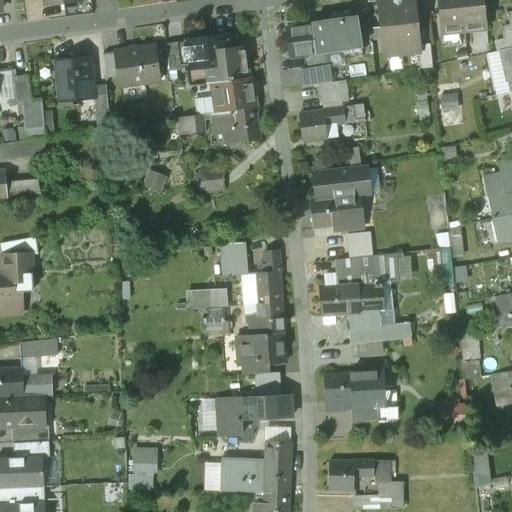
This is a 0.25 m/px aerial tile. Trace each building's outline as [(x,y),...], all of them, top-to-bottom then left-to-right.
[(378,0),(379,1),(384,57),(418,53),(417,47),(412,0),(378,0)] [(460,0),(436,0),(440,34),(463,32),(460,0)] [(483,0),(460,0),(463,32),(486,29),(483,0)] [(511,13),(508,14),(511,30),(504,33),(506,40),(495,42),(497,52),(498,52),(498,51),(511,48),(511,13)] [(356,18),(310,24),(311,26),(286,29),(290,58),(309,55),(311,69),(326,67),(324,53),(342,50),(343,55),(361,53),(359,40),(360,40),(356,18)] [(228,36),(184,42),(187,69),(206,67),(208,84),(211,83),(216,114),(255,109),(255,108),(251,77),(248,78),(244,48),(229,50),(228,36)] [(184,42),(166,44),(169,71),(187,69),(184,42)] [(154,45),(114,51),(114,52),(117,74),(119,87),(159,81),(154,45)] [(429,45),(417,47),(418,53),(419,70),(432,68),(429,45)] [(511,48),(498,51),(505,82),(507,82),(511,80),(511,48)] [(114,52),(102,53),(105,76),(117,74),(114,52)] [(91,56),(55,60),(60,103),(95,99),(94,86),(91,56)] [(311,69),(299,71),(302,88),(331,83),(329,67),(326,67),(311,69)] [(106,85),(94,86),(95,99),(96,115),(109,113),(106,85)] [(322,112),(298,115),(302,143),(327,140),(325,127),(345,124),(343,108),(322,111),(322,112)] [(216,114),(213,114),(217,145),(259,140),(255,109),(216,114)] [(17,110),(6,111),(8,123),(18,122),(17,110)] [(203,115),(180,118),(182,133),(204,130),(203,115)] [(32,139),(0,143),(2,159),(34,155),(32,139)] [(361,169),(313,174),(316,200),(358,196),(364,195),(361,169)] [(316,200),(309,201),(312,229),(332,227),(333,233),(362,229),(358,196),(316,200)] [(369,233),(345,235),(348,259),(371,256),(369,233)] [(35,236),(0,242),(0,245),(2,255),(30,254),(30,255),(38,254),(35,236)] [(264,253),(265,265),(258,265),(259,273),(255,273),(257,305),(280,303),(278,273),(279,273),(278,252),(264,253)] [(30,254),(2,255),(3,272),(0,272),(0,314),(7,314),(6,301),(14,300),(13,292),(32,291),(30,255),(30,254)] [(396,255),(334,261),(336,288),(374,285),(374,283),(382,283),(397,282),(396,255)] [(336,288),(318,289),(320,316),(345,315),(351,315),(353,331),(378,328),(378,327),(374,289),(383,289),(382,283),(374,283),(374,285),(336,288)] [(233,288),(192,287),(192,320),(233,321),(233,288)] [(280,303),(257,305),(258,321),(248,322),(249,335),(237,336),(240,363),(282,360),(280,332),(282,332),(280,303)] [(353,331),(347,331),(348,345),(410,338),(408,323),(378,327),(378,328),(353,331)] [(18,359),(18,368),(18,378),(36,377),(35,358),(55,356),(53,340),(16,344),(18,359)] [(18,368),(0,369),(0,397),(41,395),(53,395),(52,376),(36,377),(18,378),(18,368)] [(380,372),(349,373),(349,375),(325,376),(326,405),(342,404),(342,412),(350,411),(370,410),(370,407),(369,389),(381,388),(380,372)] [(279,375),(255,376),(255,398),(280,397),(279,375)] [(41,395),(0,397),(0,423),(7,424),(7,428),(12,428),(38,427),(38,426),(38,418),(42,418),(41,395)] [(255,398),(216,399),(217,438),(239,438),(239,422),(290,420),(289,397),(280,397),(255,398)] [(370,410),(350,411),(351,424),(376,423),(375,407),(370,407),(370,410)] [(38,427),(12,428),(13,443),(49,442),(48,426),(38,426),(38,427)] [(49,457),(49,442),(13,443),(13,458),(42,457),(49,457)] [(264,444),(264,463),(220,462),(220,492),(263,493),(263,494),(287,495),(289,445),(264,444)] [(137,445),(137,470),(163,470),(164,446),(137,445)] [(493,449),(475,452),(480,486),(498,484),(493,449)] [(13,458),(0,458),(0,488),(24,488),(44,487),(42,457),(13,458)] [(352,461),(352,462),(327,462),(327,491),(353,491),(353,477),(373,477),(373,461),(352,461)] [(389,477),(389,461),(373,461),(373,477),(389,477)] [(44,487),(24,488),(25,504),(45,503),(44,499),(44,487)] [(0,504),(25,504),(24,488),(0,488),(0,504)] [(286,511),(287,495),(263,494),(262,503),(254,503),(253,511),(286,511)] [(45,511),(61,511),(61,499),(44,499),(45,503),(45,511)] [(25,504),(0,504),(0,511),(45,511),(45,503),(25,504)]
